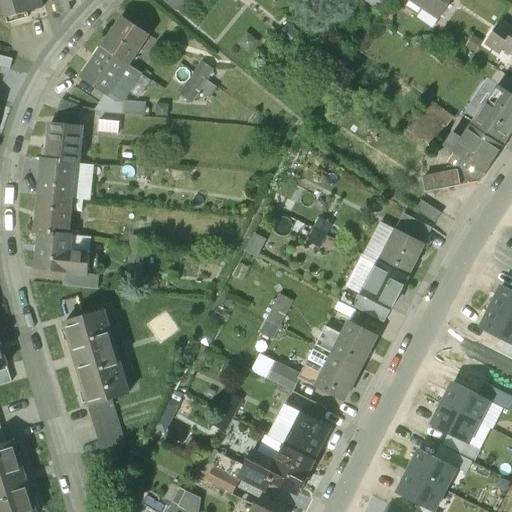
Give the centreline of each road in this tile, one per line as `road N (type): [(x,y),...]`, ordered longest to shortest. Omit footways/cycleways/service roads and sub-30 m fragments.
road 1 (residential): [(98,0),(42,73),(13,138),(3,201),(11,264),(81,511)]
road 2 (residential): [(421,332),(328,511)]
road 3 (residential): [(511,177),(421,332)]
